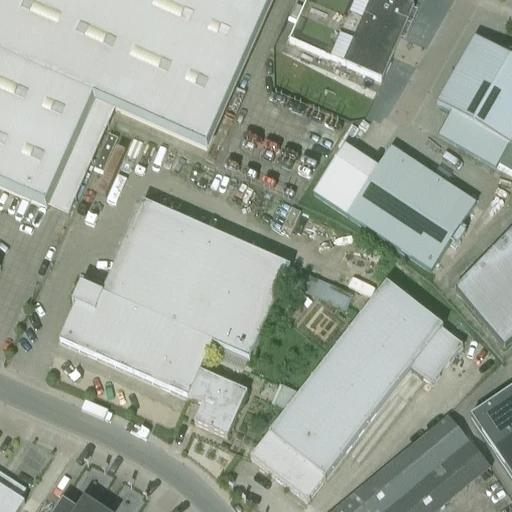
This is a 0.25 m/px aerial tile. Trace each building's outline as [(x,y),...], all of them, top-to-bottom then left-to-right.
[(0,0),(0,191),(46,211),(93,103),(206,153),(273,0),(0,0)] [(390,0),(307,0),(288,46),(382,84),(414,11),(390,0)] [(496,171),(510,149),(511,144),(511,54),(511,55),(510,54),(507,54),(504,54),(501,55),(500,55),(475,41),(437,107),(452,115),(438,139),(496,171)] [(347,219),(378,173),(345,151),(314,197),(347,219)] [(430,275),(474,208),(391,153),(378,173),(347,219),(430,275)] [(102,297),(80,288),(72,307),(75,309),(59,345),(188,403),(189,401),(203,407),(194,427),(227,442),(247,396),(201,376),(213,348),(250,364),(290,271),(142,206),(102,297)] [(511,231),(454,291),(504,351),(511,343),(511,231)] [(307,277),(301,292),(346,311),(353,296),(307,277)] [(271,408),(287,415),(250,463),(307,507),(411,373),(432,389),(462,349),(442,333),(443,332),(386,287),(302,396),(280,387),(271,408)] [(511,392),(471,420),(511,480),(511,392)] [(442,511),(490,472),(470,448),(448,420),(336,511),(442,511)] [(0,511),(20,511),(24,506),(19,503),(26,493),(0,476),(0,511)]
